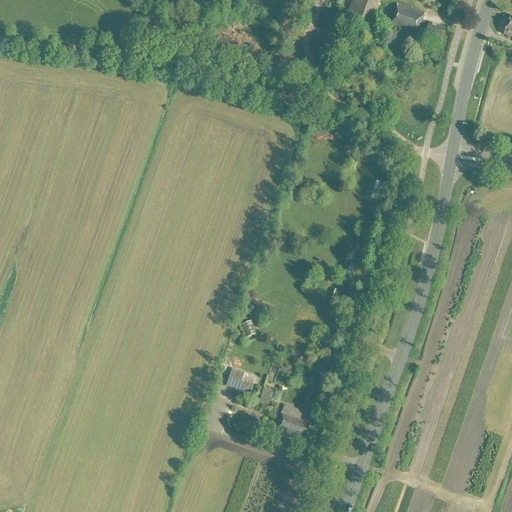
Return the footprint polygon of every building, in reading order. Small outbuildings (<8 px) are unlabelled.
[(349,0),(352,1),(345,19),(370,29),(380,0),(349,0)] [(429,24),(428,25),(422,22),(424,15),(396,5),(388,29),(416,38),(419,31),(426,33),(425,37),(430,38),(431,38),(440,41),(444,30),(429,24)] [(368,236),(360,232),(352,252),(360,255),(368,236)] [(353,263),(346,260),(339,277),(346,280),(353,263)] [(242,325),(247,338),(256,334),(251,322),(242,325)] [(326,383),(336,358),(323,353),(314,379),(326,383)] [(239,369),(241,362),(234,359),(231,367),(232,367),(239,369)] [(250,395),(252,386),(241,382),(244,374),(232,370),(226,387),(250,395)] [(259,403),(269,406),(273,392),(264,389),(259,403)] [(284,406),(282,413),(275,433),(293,439),(293,437),(304,441),(309,425),(299,422),(300,419),(302,412),(284,406)]
